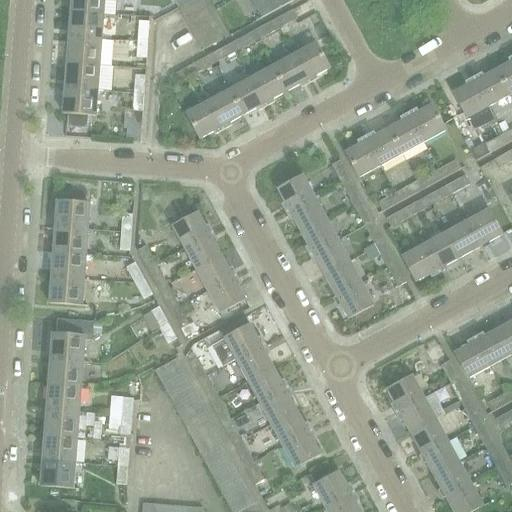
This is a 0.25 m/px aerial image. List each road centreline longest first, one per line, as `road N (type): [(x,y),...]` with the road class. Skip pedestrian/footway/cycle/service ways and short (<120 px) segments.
road 1 (residential): [(322,366),(214,174)]
road 2 (residential): [(322,366),(511,268)]
road 3 (residential): [(6,156),(214,174)]
road 4 (residential): [(214,174),(371,84)]
road 5 (residential): [(405,511),(322,366)]
road 6 (residential): [(6,156),(21,0)]
road 7 (residential): [(0,296),(6,156)]
